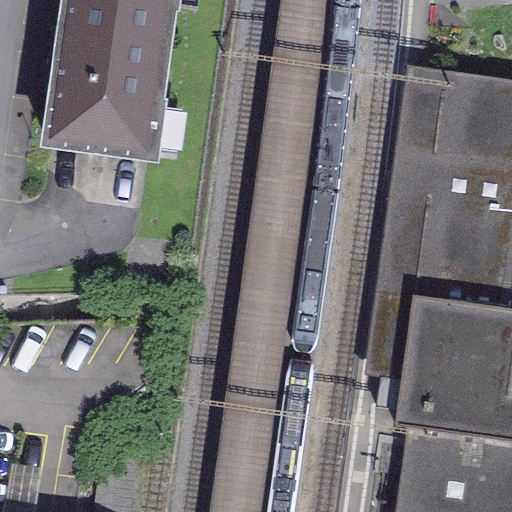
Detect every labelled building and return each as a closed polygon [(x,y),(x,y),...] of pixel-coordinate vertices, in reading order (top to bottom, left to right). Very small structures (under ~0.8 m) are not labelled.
[(180,0),(61,0),(41,146),(158,163),(180,0)] [(324,0),(280,0),(209,511),(260,511),(309,164),(316,109),(321,54),(324,0)] [(415,298),(508,310),(511,280),(511,80),(425,68),(407,65),(376,291),(415,298)] [(511,311),(508,310),(415,298),(407,356),(397,428),(407,430),(510,444),(511,443),(511,311)] [(511,511),(511,443),(510,444),(407,430),(403,454),(395,511),(511,511)]
